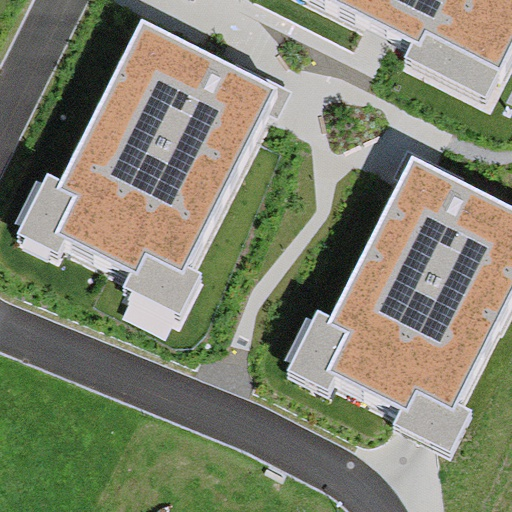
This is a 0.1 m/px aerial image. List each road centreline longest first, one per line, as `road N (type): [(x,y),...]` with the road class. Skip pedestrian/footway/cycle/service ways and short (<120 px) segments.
road 1 (residential): [(380,511),(330,461),(0,328)]
road 2 (residential): [(0,122),(60,0)]
